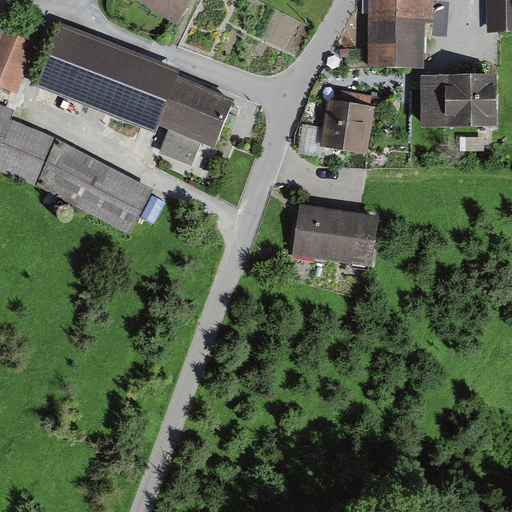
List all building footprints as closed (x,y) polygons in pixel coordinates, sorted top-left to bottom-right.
[(193,0),(123,0),(173,32),(193,0)] [(424,74),(424,0),(369,0),(368,73),(424,74)] [(511,0),(485,0),(486,41),(511,40),(511,0)] [(40,42),(0,24),(0,94),(14,101),(40,42)] [(234,104),(68,35),(43,94),(210,163),(234,104)] [(494,136),(495,82),(420,80),(418,135),(494,136)] [(366,164),(375,111),(324,102),(315,155),(366,164)] [(0,118),(0,181),(131,246),(156,196),(0,118)] [(377,225),(299,206),(286,261),(364,279),(377,225)]
